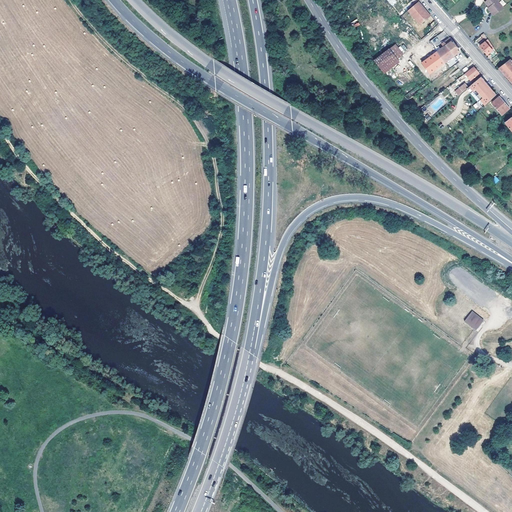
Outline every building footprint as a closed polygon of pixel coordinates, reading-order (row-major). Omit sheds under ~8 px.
[(488,8),(492,13),(493,15),(502,8),(496,0),(486,0),(485,2),(489,7),(488,8)] [(418,2),(409,10),(420,23),(429,15),(424,8),(418,2)] [(478,44),(486,37),(484,32),(480,35),(481,36),(475,41),(478,44)] [(444,42),(446,45),(454,54),(459,51),(450,38),(444,42)] [(496,54),(490,47),(491,46),(487,40),(483,42),(480,45),(479,46),(487,54),(488,53),(491,55),(496,54)] [(396,44),(373,60),(384,74),(401,62),(398,59),(404,55),(402,52),(407,49),(404,44),(399,48),(396,44)] [(444,62),(454,54),(446,45),(443,47),(436,52),(444,62)] [(496,54),(498,53),(496,51),(491,46),(490,47),(496,54)] [(442,63),(444,62),(436,52),(433,54),(441,64),(442,63)] [(428,73),(441,64),(433,54),(421,63),(428,73)] [(454,54),(444,62),(449,69),(459,61),(454,54)] [(511,61),(510,59),(499,67),(503,72),(506,75),(507,74),(508,76),(510,77),(508,78),(511,82),(511,61)] [(424,76),(428,73),(421,63),(417,66),(420,70),(424,76)] [(478,73),(473,67),(458,78),(460,80),(466,75),(469,80),(478,73)] [(467,87),(466,88),(482,107),(496,95),(485,81),(480,76),(467,87)] [(491,103),(500,114),(509,108),(507,107),(499,98),(498,97),(491,103)] [(511,115),(503,122),(511,132),(511,115)] [(474,308),(468,318),(479,326),(486,317),(474,308)]
